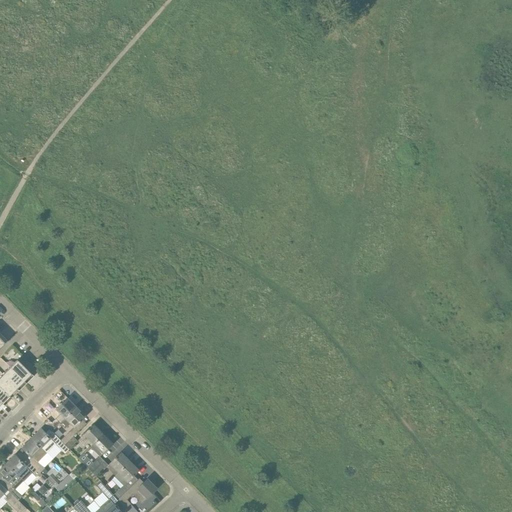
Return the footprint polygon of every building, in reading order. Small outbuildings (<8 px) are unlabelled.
[(10,367),(24,381),(36,369),(22,355),(10,367)] [(17,389),(24,381),(10,367),(3,375),(17,389)] [(0,385),(10,396),(17,389),(3,375),(0,377),(0,385)] [(0,400),(2,403),(10,396),(0,385),(0,400)] [(52,431),(61,422),(76,407),(68,398),(57,409),(61,413),(51,423),(48,419),(43,423),(49,429),(48,430),(52,431)] [(76,407),(61,422),(66,427),(71,423),(74,427),(85,416),(76,407)] [(83,434),(93,444),(104,434),(94,424),(83,434)] [(65,453),(69,449),(65,444),(61,440),(56,436),(52,431),(48,430),(45,433),(41,428),(31,438),(47,453),(56,444),(65,453)] [(65,444),(73,436),(69,432),(61,440),(65,444)] [(90,447),(100,456),(100,457),(100,456),(103,454),(102,454),(113,444),(104,434),(93,444),(90,447)] [(73,436),(65,444),(69,449),(78,441),(73,436)] [(23,455),(40,473),(45,468),(38,462),(47,453),(31,438),(22,447),(26,452),(23,455)] [(110,464),(108,465),(107,467),(115,476),(131,462),(121,452),(110,463),(110,464)] [(28,485),(40,473),(23,455),(19,459),(15,455),(6,464),(20,478),(27,485),(28,485)] [(88,468),(92,472),(104,461),(100,456),(100,457),(100,456),(90,466),(88,468)] [(107,467),(108,465),(104,461),(92,472),(96,477),(107,467)] [(122,495),(131,485),(127,481),(139,470),(131,462),(115,476),(114,477),(123,486),(113,495),(117,499),(121,494),(122,495)] [(9,492),(18,500),(22,496),(14,488),(16,486),(14,484),(20,478),(6,464),(0,469),(0,475),(10,485),(6,489),(9,492)] [(117,499),(120,502),(119,502),(126,509),(130,504),(127,500),(133,494),(142,503),(157,489),(147,479),(143,483),(139,479),(132,486),(131,485),(122,495),(121,494),(117,499)] [(99,508),(103,511),(121,511),(116,505),(119,502),(120,502),(117,499),(113,495),(101,481),(96,485),(108,499),(99,507),(100,508),(99,508)] [(9,492),(4,498),(17,511),(23,511),(27,509),(18,500),(9,492)] [(46,504),(41,499),(37,503),(42,508),(46,504)] [(103,511),(99,508),(94,511),(91,511),(81,500),(73,506),(78,511),(103,511)]
